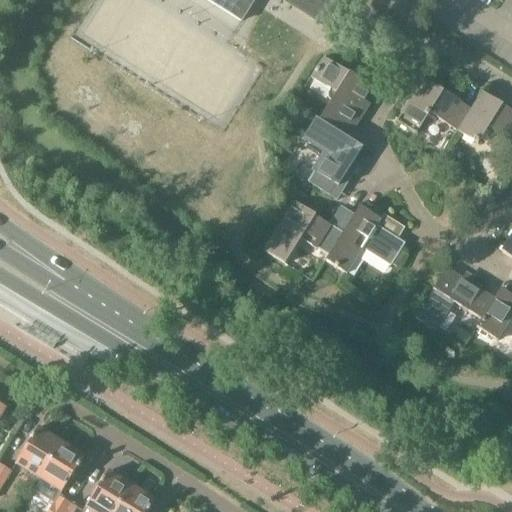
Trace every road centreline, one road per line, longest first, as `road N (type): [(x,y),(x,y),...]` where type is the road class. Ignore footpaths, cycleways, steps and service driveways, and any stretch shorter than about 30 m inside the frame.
road 1 (secondary): [(71,309),(396,505)]
road 2 (residential): [(233,511),(0,365)]
